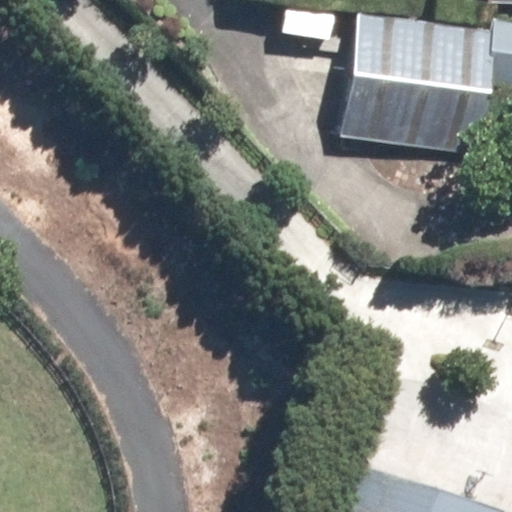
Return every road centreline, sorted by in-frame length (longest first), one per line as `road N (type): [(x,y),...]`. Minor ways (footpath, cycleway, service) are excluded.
road 1 (unknown): [(38,0),(106,92),(315,290),(511,407)]
road 2 (unknown): [(0,277),(106,384),(137,464),(145,511)]
